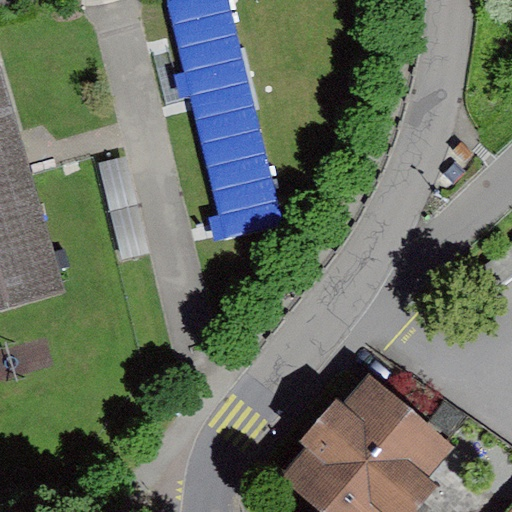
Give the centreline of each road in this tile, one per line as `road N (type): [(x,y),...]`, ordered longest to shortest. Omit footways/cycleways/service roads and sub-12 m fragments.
road 1 (residential): [(374,248),(241,426),(214,479),(212,511)]
road 2 (residential): [(453,0),(433,117),(374,248)]
road 3 (residential): [(511,177),(437,244),(374,248)]
